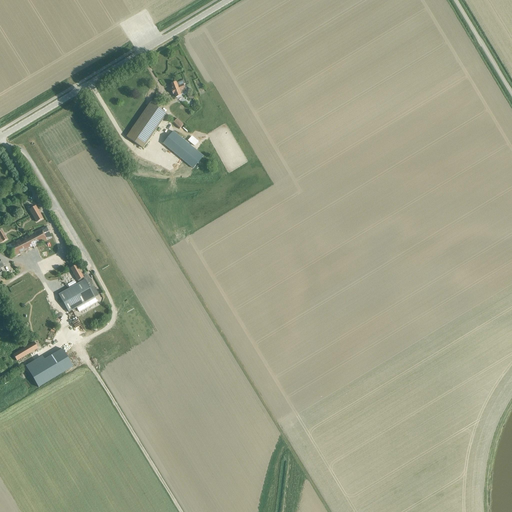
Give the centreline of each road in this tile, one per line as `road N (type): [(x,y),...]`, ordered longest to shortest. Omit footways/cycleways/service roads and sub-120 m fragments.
road 1 (track): [(0,136),(64,250),(37,270),(181,511)]
road 2 (tertiary): [(0,136),(228,0)]
